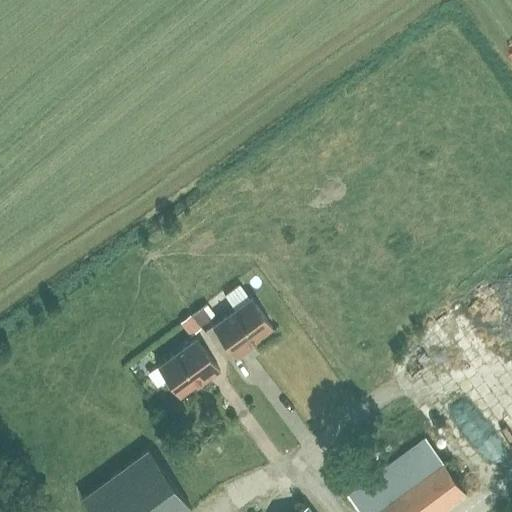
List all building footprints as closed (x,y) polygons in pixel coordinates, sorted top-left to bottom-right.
[(208,228),(183,247),(191,258),(216,239),(208,228)] [(250,297),(212,325),(235,357),(249,348),(246,344),(272,326),(250,297)] [(200,326),(210,319),(201,308),(192,315),(200,326)] [(200,329),(193,320),(185,326),(191,335),(200,329)] [(418,357),(426,348),(412,335),(403,344),(418,357)] [(219,369),(196,337),(157,366),(178,394),(204,376),(206,379),(219,369)] [(488,402),(509,386),(504,379),(483,395),(488,402)] [(440,511),(468,492),(447,463),(446,463),(428,437),(351,493),(364,511),(440,511)] [(147,449),(81,498),(91,511),(186,511),(191,508),(147,449)]
